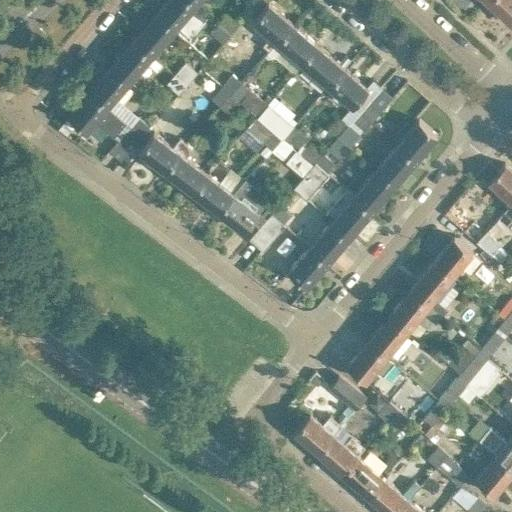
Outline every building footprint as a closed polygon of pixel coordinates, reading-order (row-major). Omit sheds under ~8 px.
[(189,35),(208,13),(196,2),(193,0),(166,0),(156,12),(174,28),(175,26),(177,24),(189,35)] [(268,0),(252,19),(270,34),(262,42),(268,47),(266,50),(267,51),(293,21),(268,0)] [(511,21),(511,0),(488,0),(488,1),(511,22),(511,21)] [(156,12),(134,38),(152,54),(173,29),(174,28),(156,12)] [(237,23),(225,12),(218,21),(230,31),(237,23)] [(209,30),(221,41),(230,31),(218,21),(209,30)] [(271,54),(275,55),(283,45),(302,62),(318,43),(293,21),(267,51),(271,54)] [(156,68),(162,62),(152,54),(134,38),(112,63),(130,79),(131,78),(147,60),(156,68)] [(328,84),(344,65),(320,45),(304,63),(328,84)] [(185,60),(174,73),(186,83),(197,71),(185,60)] [(90,89),(108,105),(129,80),(130,79),(112,63),(90,89)] [(352,105),(368,86),(344,65),(328,84),(352,105)] [(167,82),(179,91),(186,83),(174,73),(167,82)] [(231,74),(212,96),(220,103),(231,92),(240,100),(240,99),(245,104),(256,113),(271,97),(267,94),(262,100),(231,74)] [(380,85),(360,109),(372,120),(393,95),(380,85)] [(126,121),(108,105),(90,89),(69,113),(87,129),(96,119),(114,135),(126,121)] [(220,103),(230,111),(240,100),(231,92),(220,103)] [(351,117),(336,134),(348,144),(362,127),(365,129),(372,120),(360,109),(352,119),(351,117)] [(270,148),(271,146),(272,147),(282,137),(273,129),(255,114),(245,126),(270,148)] [(149,125),(137,115),(130,124),(142,134),(149,125)] [(293,124),(284,116),(273,129),(282,137),(282,136),(293,124)] [(406,133),(398,141),(416,157),(437,133),(419,117),(406,133)] [(121,158),(134,143),(142,134),(130,124),(109,148),(121,158)] [(312,163),(315,159),(321,152),(301,134),(302,132),(293,124),(282,136),(295,148),(312,163)] [(154,130),(139,149),(165,169),(186,141),(179,136),(173,145),(154,130)] [(323,151),(321,152),(315,159),(327,170),(348,144),(336,134),(323,151)] [(289,147),(293,150),(295,148),(282,136),(282,137),(272,147),(282,155),(289,147)] [(185,155),(192,145),(186,141),(165,169),(192,189),(206,170),(185,155)] [(416,157),(398,141),(377,166),(376,167),(394,183),(416,157)] [(318,180),(327,170),(315,159),(312,163),(306,170),(318,180)] [(488,179),(503,193),(511,200),(511,199),(511,168),(505,161),(488,179)] [(354,193),(372,208),(394,183),(376,167),(354,193)] [(239,182),(225,171),(218,180),(206,170),(192,189),(219,210),(237,187),(244,178),(243,177),(239,182)] [(244,229),(251,220),(259,225),(266,217),(259,211),(269,198),(244,178),(237,187),(219,210),(244,229)] [(372,208),(354,193),(346,186),(328,207),(335,214),(332,218),(350,234),(372,208)] [(511,214),(511,199),(511,200),(497,216),(504,223),(511,214)] [(291,213),(287,210),(279,203),(266,217),(259,225),(250,235),(262,246),(291,213)] [(332,218),(330,220),(309,244),(328,260),(350,234),(332,218)] [(486,228),(476,239),(491,251),(500,242),(486,228)] [(473,250),(454,234),(432,260),(451,276),(453,275),(461,265),(469,271),(480,258),(472,252),(473,250)] [(307,284),(328,260),(309,244),(289,268),(307,284)] [(411,287),(430,302),(441,311),(446,306),(434,297),(450,277),(451,276),(432,260),(411,287)] [(408,328),(409,327),(417,317),(429,327),(441,311),(430,302),(411,287),(389,313),(408,328)] [(511,294),(497,311),(504,317),(509,310),(511,306),(511,294)] [(511,306),(509,310),(504,317),(500,321),(509,328),(511,330),(511,306)] [(389,313),(388,314),(368,339),(386,354),(407,329),(408,328),(389,313)] [(498,342),(502,337),(509,328),(500,321),(479,347),(478,349),(486,356),(495,363),(506,349),(498,342)] [(470,358),(478,349),(479,347),(477,345),(467,337),(448,361),(460,371),(470,358)] [(347,364),(366,379),(386,354),(368,339),(347,364)] [(479,365),(486,356),(478,349),(470,358),(479,365)] [(479,365),(465,382),(481,395),(502,369),(495,363),(486,356),(479,365)] [(426,387),(438,397),(447,404),(463,385),(443,368),(426,387)] [(339,373),(329,385),(355,407),(365,394),(339,373)] [(431,423),(443,409),(447,404),(438,397),(423,416),(431,423)] [(376,410),(385,419),(396,406),(387,398),(376,410)] [(406,415),(396,406),(385,419),(395,427),(406,415)] [(341,422),(330,413),(322,421),(310,410),(294,429),(318,449),(334,431),(333,431),(341,422)] [(480,416),(469,429),(496,452),(511,464),(511,432),(507,438),(480,416)] [(351,433),(344,441),(334,431),(318,449),(342,471),(357,452),(358,453),(365,445),(351,433)] [(409,443),(436,465),(444,456),(417,434),(409,443)] [(382,473),(358,453),(357,452),(342,471),(367,493),(383,475),(382,473)] [(476,477),(494,492),(511,470),(511,464),(496,452),(476,477)] [(459,484),(467,475),(444,456),(436,465),(459,484)] [(389,511),(395,511),(408,497),(420,484),(414,479),(402,492),(384,476),(383,475),(367,493),(389,511)] [(453,493),(453,494),(437,511),(460,511),(466,506),(473,511),(477,511),(486,501),(478,494),(460,485),(453,493)] [(395,511),(425,511),(408,497),(395,511)]
